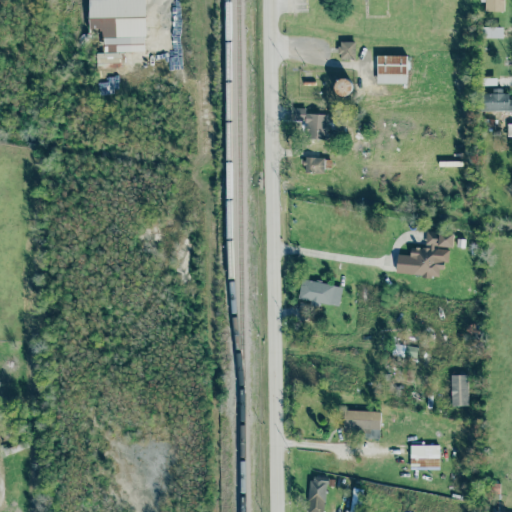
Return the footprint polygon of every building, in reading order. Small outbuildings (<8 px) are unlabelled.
[(88,0),(89,31),(103,30),(103,54),(107,54),(107,61),(118,61),(118,53),(145,53),(144,0),(88,0)] [(504,0),(485,0),(485,11),(504,11),(504,0)] [(503,27),(483,27),(483,37),(502,38),(503,27)] [(354,41),(338,41),(338,58),(354,58),(354,41)] [(406,84),(407,55),(376,55),(376,83),(406,84)] [(335,94),(351,94),(351,79),(335,79),(335,94)] [(511,110),(511,98),(508,98),(508,90),(491,90),(491,93),(483,93),(483,110),(511,110)] [(304,138),(325,139),(326,114),(305,113),(304,138)] [(324,158),(305,156),(304,172),(323,173),(324,158)] [(395,273),(443,278),(446,248),(452,249),(454,234),(426,231),(424,248),(409,247),(409,255),(397,254),(395,273)] [(341,285),(301,280),(298,300),(339,306),(341,285)] [(451,406),(468,405),(467,374),(450,375),(451,406)] [(362,438),(379,438),(380,411),(344,410),(343,431),(362,432),(362,438)] [(438,469),(439,445),(410,445),(409,469),(438,469)] [(324,511),(326,478),(308,477),(307,511),(324,511)] [(344,511),(358,511),(362,489),(353,488),(349,511),(345,510),(344,511)]
